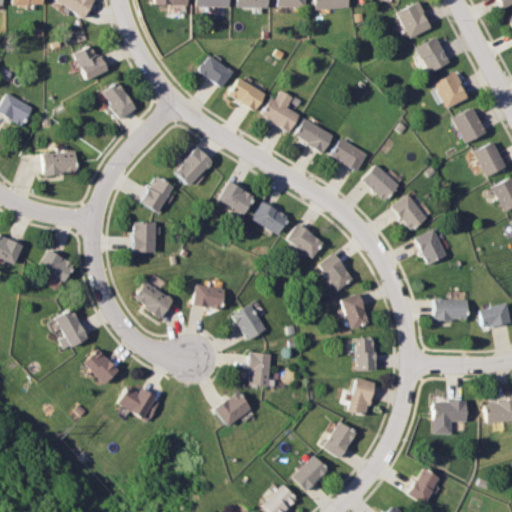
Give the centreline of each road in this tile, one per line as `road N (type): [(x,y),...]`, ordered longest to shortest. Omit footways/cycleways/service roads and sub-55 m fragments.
road 1 (residential): [(336,511),(381,460),(409,362),(393,272),(373,238),(175,103),(120,0)]
road 2 (residential): [(175,103),(105,184),(96,267),(116,316),(136,340),(156,355),(193,359)]
road 3 (residential): [(455,0),(511,107)]
